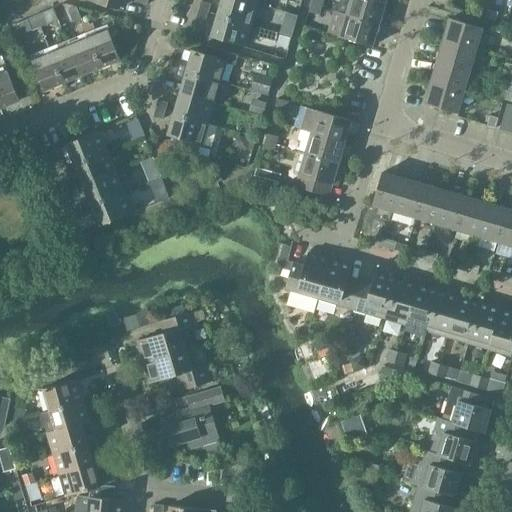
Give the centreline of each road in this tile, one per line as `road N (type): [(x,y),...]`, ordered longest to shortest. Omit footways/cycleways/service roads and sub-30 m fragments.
road 1 (residential): [(32,119),(141,75),(162,0)]
road 2 (residential): [(140,511),(144,483),(108,378)]
road 3 (residential): [(384,126),(511,163)]
road 4 (residential): [(384,126),(422,0)]
road 5 (residential): [(81,238),(32,119)]
road 6 (residential): [(341,246),(372,141),(384,126)]
